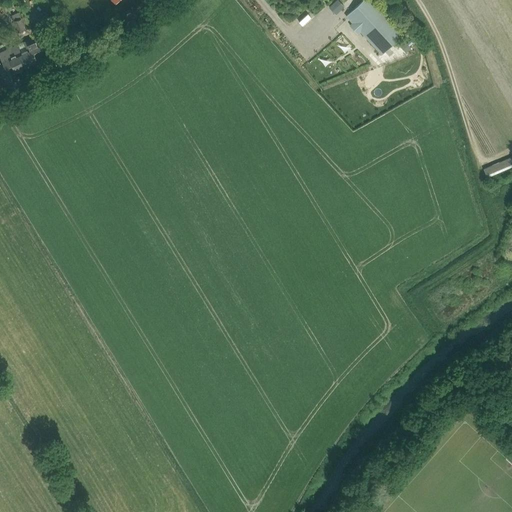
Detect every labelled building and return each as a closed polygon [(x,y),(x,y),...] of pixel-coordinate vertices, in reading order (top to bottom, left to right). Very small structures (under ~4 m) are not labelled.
[(338,0),(335,0),(329,6),(336,13),(344,6),(338,0)] [(339,0),(350,11),(361,0),(339,0)] [(362,0),(350,12),(345,16),(352,23),(350,25),(358,34),(360,32),(382,55),(404,34),(372,0),(362,0)] [(47,11),(37,16),(44,29),(53,25),(47,11)] [(19,32),(26,29),(21,18),(14,21),(19,32)] [(18,45),(12,47),(16,54),(19,53),(26,67),(38,62),(34,53),(41,50),(35,36),(24,42),(18,45)] [(406,42),(401,46),(406,51),(411,47),(406,42)] [(16,72),(26,67),(19,53),(16,54),(12,47),(0,52),(0,55),(7,71),(14,68),(16,72)] [(511,156),(483,169),(486,175),(511,163),(511,156)]
